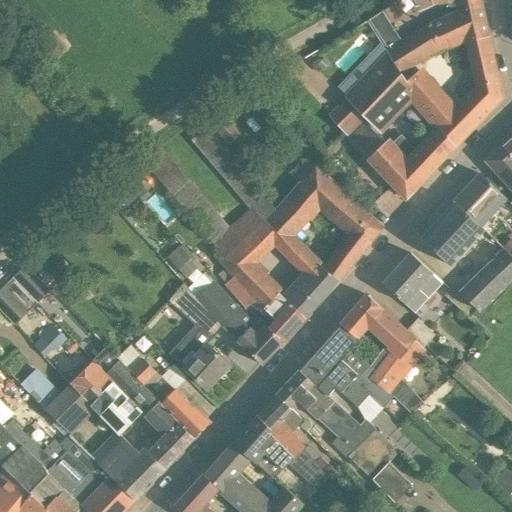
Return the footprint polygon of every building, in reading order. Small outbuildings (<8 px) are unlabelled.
[(429,0),(432,6),(459,2),(461,11),(431,26),(429,25),(421,30),(422,31),(386,53),(388,57),(399,74),(400,74),(413,66),(441,49),(489,38),(480,0),(429,0)] [(382,12),(369,20),(376,31),(389,22),(382,12)] [(388,57),(347,101),(378,130),(409,99),(414,93),(415,93),(406,83),(399,74),(388,57)] [(325,58),(317,65),(323,71),(330,64),(325,58)] [(454,112),(439,128),(456,147),(502,98),(493,59),(469,64),(475,91),(453,111),(454,112)] [(400,74),(406,83),(415,93),(414,93),(415,95),(410,99),(439,127),(452,111),(419,72),(413,66),(400,74)] [(265,79),(273,93),(292,81),(285,68),(265,79)] [(226,145),(237,133),(222,117),(209,127),(226,145)] [(385,145),(367,126),(351,141),(406,200),(444,160),(424,140),(414,150),(402,137),(390,148),(386,144),(385,145)] [(511,156),(504,147),(488,162),(511,187),(511,204),(511,205),(511,204),(511,156)] [(383,229),(306,162),(294,175),(303,183),(278,212),(269,224),(287,242),(293,234),(295,236),(310,220),(311,222),(319,211),(346,234),(323,267),(340,281),(383,229)] [(454,204),(481,226),(506,199),(481,175),(454,204)] [(323,264),(293,234),(287,242),(269,224),(278,212),(267,199),(251,213),(232,230),(189,181),(172,196),(215,246),(211,250),(225,266),(235,276),(257,300),(264,308),(279,293),(305,319),(340,281),(323,267),(321,265),(323,264)] [(151,196),(144,188),(136,195),(143,203),(151,196)] [(485,230),(481,226),(454,204),(422,238),(451,266),(485,230)] [(511,238),(503,247),(507,251),(511,255),(511,254),(511,238)] [(178,270),(190,259),(188,256),(179,246),(166,258),(175,268),(178,270)] [(511,255),(507,251),(463,295),(479,311),(500,291),(506,295),(511,289),(511,255)] [(415,313),(443,283),(433,274),(411,254),(383,284),(404,304),(415,313)] [(37,303),(50,291),(25,266),(13,278),(37,303)] [(252,305),(257,300),(235,276),(227,285),(247,309),(252,305)] [(37,303),(13,278),(4,287),(1,290),(0,290),(0,309),(15,325),(37,303)] [(224,325),(199,299),(184,283),(168,301),(201,331),(211,340),(214,337),(224,325)] [(284,342),(269,328),(256,316),(252,321),(215,283),(199,299),(224,325),(262,366),(284,342)] [(261,314),(270,321),(272,324),(269,328),(284,342),(305,319),(279,293),(264,308),(257,300),(252,305),(261,314)] [(406,332),(371,298),(368,296),(343,324),(358,338),(368,326),(389,346),(394,352),(378,372),(375,370),(369,376),(389,392),(424,349),(426,346),(408,330),(406,332)] [(408,330),(426,346),(435,336),(418,320),(408,330)] [(326,378),(357,408),(369,395),(383,409),(394,396),(389,392),(369,376),(375,370),(352,349),(360,340),(358,338),(343,324),(323,346),(300,371),(319,386),(326,378)] [(171,354),(186,368),(209,388),(230,365),(207,345),(211,340),(201,331),(191,341),(187,337),(171,354)] [(250,373),(259,363),(240,346),(231,356),(250,373)] [(170,464),(180,454),(196,438),(162,403),(143,384),(130,371),(106,347),(92,360),(143,414),(144,413),(167,438),(151,455),(165,468),(169,463),(170,464)] [(143,384),(157,371),(144,358),(130,371),(143,384)] [(122,436),(143,414),(93,361),(71,383),(96,409),(117,430),(122,436)] [(40,365),(23,381),(44,403),(61,388),(40,365)] [(291,409),(292,409),(298,402),(316,421),(334,402),(300,371),(277,396),(291,409)] [(181,423),(196,438),(209,423),(176,388),(175,390),(164,378),(150,391),(162,403),(181,423)] [(96,409),(71,383),(45,409),(47,411),(63,427),(72,435),(96,409)] [(415,394),(403,405),(412,415),(424,404),(415,394)] [(304,421),(292,409),(291,409),(277,396),(257,416),(270,428),(269,433),(292,458),(303,449),(291,434),(304,421)] [(360,425),(334,402),(316,422),(336,437),(354,452),(349,457),(372,480),(399,452),(365,420),(360,425)] [(292,458),(269,433),(270,428),(257,416),(234,443),(250,458),(274,479),(287,464),(309,483),(322,468),(303,449),(292,458)] [(92,455),(72,435),(70,437),(69,435),(59,445),(54,441),(43,452),(12,421),(5,428),(46,468),(44,470),(88,511),(123,511),(136,499),(92,455)] [(0,423),(0,461),(4,466),(21,483),(52,511),(88,511),(44,470),(46,468),(5,428),(0,423)] [(122,436),(117,430),(92,455),(136,499),(170,464),(169,463),(165,468),(151,455),(143,447),(138,452),(121,437),(122,436)] [(354,452),(336,437),(331,444),(347,458),(354,452)] [(271,506),(236,474),(250,458),(234,443),(205,476),(245,511),(298,511),(304,506),(286,489),(271,506)] [(326,463),(320,456),(315,461),(322,468),(326,463)] [(0,511),(52,511),(21,483),(4,466),(3,467),(5,469),(0,475),(0,511)] [(511,492),(511,473),(506,468),(494,482),(509,495),(511,492)] [(484,481),(475,473),(465,483),(474,491),(484,481)] [(245,511),(205,476),(204,475),(174,507),(179,511),(245,511)]
